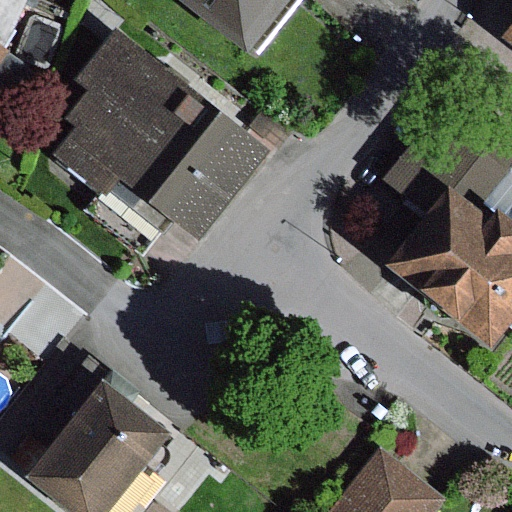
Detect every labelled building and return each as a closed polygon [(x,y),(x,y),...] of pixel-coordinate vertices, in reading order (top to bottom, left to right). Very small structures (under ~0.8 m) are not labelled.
[(0,0),(0,66),(11,50),(6,46),(25,0),(0,0)] [(182,0),(246,51),(286,0),(182,0)] [(511,25),(503,36),(511,43),(511,25)] [(78,127),(56,155),(101,190),(84,211),(143,258),(161,235),(164,237),(175,223),(200,242),(273,150),(117,28),(76,80),(90,91),(68,118),(78,127)] [(427,214),(388,264),(495,348),(511,326),(511,218),(500,209),(495,215),(482,205),(509,172),(435,113),(383,179),(427,214)] [(71,420),(25,478),(68,511),(111,511),(172,435),(124,397),(130,389),(89,356),(51,404),(71,420)] [(438,511),(448,500),(380,446),(327,511),(438,511)]
